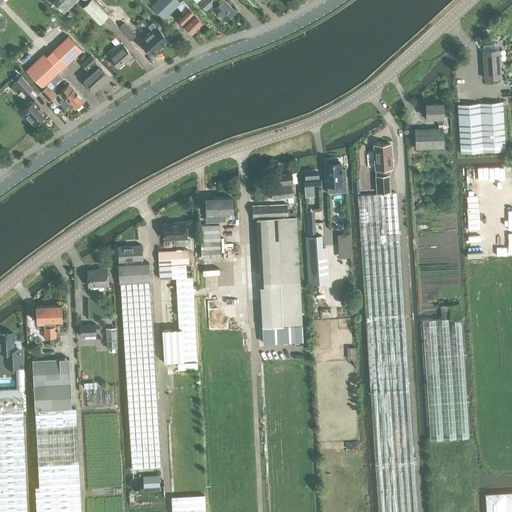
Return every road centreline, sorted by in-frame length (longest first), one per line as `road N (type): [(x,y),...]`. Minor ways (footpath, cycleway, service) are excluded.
road 1 (tertiary): [(0,291),(134,195),(239,147),(316,123),(380,84),(471,0)]
road 2 (secondary): [(0,189),(197,63),(266,39),(335,0)]
